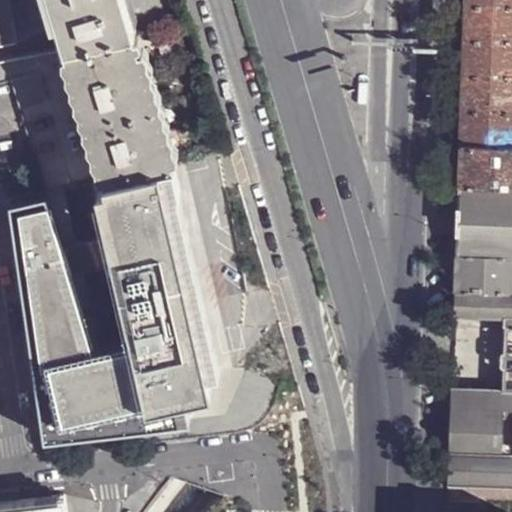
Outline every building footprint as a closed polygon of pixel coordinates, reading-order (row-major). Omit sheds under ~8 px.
[(0,0),(0,45),(16,42),(7,0),(0,0)] [(7,0),(16,42),(57,23),(50,0),(7,0)] [(50,0),(57,23),(64,48),(121,35),(135,32),(125,0),(50,0)] [(511,4),(465,3),(464,37),(511,39),(511,4)] [(159,165),(173,161),(172,157),(136,35),(135,32),(121,35),(159,165)] [(136,35),(172,157),(176,155),(139,34),(136,35)] [(121,35),(64,48),(65,51),(74,80),(78,94),(90,134),(94,149),(102,174),(103,178),(159,165),(121,35)] [(463,73),(511,74),(511,39),(464,37),(464,53),(463,73)] [(19,109),(47,101),(51,114),(23,122),(43,191),(103,178),(102,174),(99,175),(92,150),(87,151),(83,136),(87,134),(76,96),(71,97),(68,82),(72,81),(63,53),(65,51),(64,48),(0,62),(0,83),(11,80),(19,109)] [(99,175),(102,174),(94,149),(90,134),(78,94),(74,80),(65,51),(63,53),(72,81),(68,82),(71,97),(76,96),(87,134),(83,136),(87,151),(92,150),(99,175)] [(462,107),(511,109),(511,74),(463,73),(462,107)] [(460,142),(511,144),(511,109),(462,107),(460,142)] [(511,144),(460,142),(459,182),(511,184),(511,144)] [(43,191),(8,199),(42,436),(119,419),(121,427),(187,419),(182,396),(208,389),(204,374),(176,249),(181,248),(176,192),(178,191),(173,161),(159,165),(103,178),(43,191)] [(511,184),(459,182),(456,250),(511,252),(511,184)] [(217,370),(176,249),(204,374),(217,370)] [(511,252),(456,250),(455,290),(511,292),(511,252)] [(511,292),(455,290),(454,315),(464,315),(505,316),(511,316),(511,407),(480,406),(479,423),(450,422),(449,450),(511,451),(511,292)] [(511,316),(505,316),(504,319),(504,322),(506,324),(505,348),(504,349),(503,349),(503,361),(503,363),(504,364),(503,386),(452,385),(451,406),(480,406),(511,407),(511,316)] [(479,423),(480,406),(451,406),(450,422),(479,423)] [(119,419),(42,436),(121,427),(119,419)] [(511,451),(449,450),(448,483),(511,484),(511,451)] [(0,511),(63,511),(61,495),(0,502),(0,511)] [(446,510),(446,511),(478,511),(479,501),(448,500),(446,510)]
